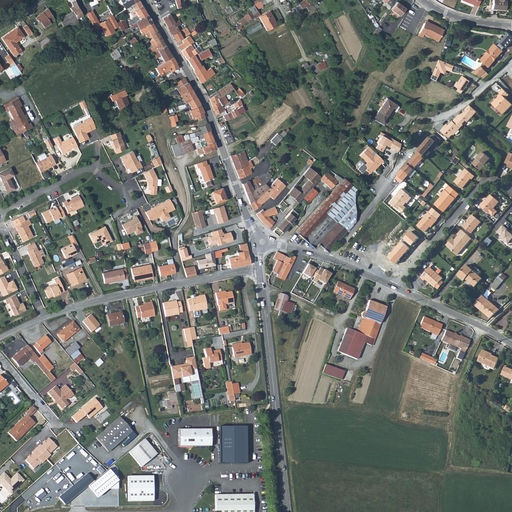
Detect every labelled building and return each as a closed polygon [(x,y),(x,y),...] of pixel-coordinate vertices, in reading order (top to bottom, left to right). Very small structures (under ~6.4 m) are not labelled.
[(69,0),(72,6),(70,8),(72,11),(76,19),(82,15),(74,1),(75,0),(74,0),(69,0)] [(142,6),(139,0),(131,5),(134,11),(142,6)] [(270,0),(261,0),(253,4),(256,10),(262,6),(262,5),(270,0)] [(314,0),(312,2),(306,6),(305,6),(309,11),(321,3),(319,0),(314,0)] [(504,5),(504,0),(492,0),(491,9),(504,10),(505,5),(504,5)] [(252,6),(249,8),(250,11),(252,14),(257,11),(256,10),(253,4),(252,1),(250,2),(252,6)] [(405,8),(397,1),(391,9),(399,16),(405,8)] [(147,14),(142,6),(134,11),(130,13),(131,16),(135,13),(136,15),(129,19),(130,26),(147,14)] [(222,14),(224,17),(232,11),(230,8),(230,6),(224,9),(226,12),(222,14)] [(54,20),(48,8),(35,17),(38,22),(39,21),(44,27),(54,20)] [(76,19),(72,11),(59,18),(63,26),(69,23),(76,19)] [(92,11),(87,14),(90,20),(95,17),(92,11)] [(237,21),(240,26),(247,21),(253,16),(252,14),(250,11),(237,21)] [(267,30),(277,25),(269,11),(259,17),(267,30)] [(99,23),(97,20),(91,22),(95,29),(100,26),(106,36),(114,31),(113,29),(118,26),(117,23),(113,16),(112,14),(106,18),(107,19),(104,20),(101,21),(102,22),(99,23)] [(152,22),(147,14),(130,26),(131,30),(131,31),(132,30),(132,28),(138,26),(139,29),(152,22)] [(167,27),(174,22),(169,14),(162,18),(167,27)] [(78,23),(76,19),(69,23),(72,27),(78,23)] [(124,19),(117,23),(118,26),(121,31),(127,27),(123,21),(125,20),(124,19)] [(167,27),(170,31),(177,27),(181,24),(178,20),(174,22),(167,27)] [(438,27),(425,21),(424,22),(437,29),(438,27)] [(152,22),(139,29),(142,33),(144,32),(147,37),(150,35),(157,31),(152,22)] [(437,29),(424,22),(417,35),(422,37),(423,34),(438,41),(443,29),(438,27),(437,29)] [(32,34),(26,25),(23,28),(29,36),(32,34)] [(170,31),(172,35),(179,31),(177,27),(170,31)] [(172,35),(176,42),(189,34),(185,27),(179,31),(172,35)] [(378,27),(372,35),(375,37),(381,29),(378,27)] [(12,32),(10,32),(1,37),(14,56),(22,51),(16,42),(24,36),(19,28),(12,32)] [(165,45),(157,31),(150,35),(147,37),(147,38),(149,41),(153,47),(156,45),(158,49),(165,45)] [(511,41),(511,35),(507,32),(499,42),(500,43),(497,46),(495,45),(481,61),(490,68),(503,52),(502,51),(505,48),(506,48),(511,41)] [(181,51),(183,55),(195,48),(193,43),(189,36),(182,40),(183,43),(178,46),(181,51)] [(38,43),(43,49),(51,43),(47,37),(38,43)] [(211,46),(213,45),(216,44),(214,40),(213,38),(208,41),(211,46)] [(118,44),(107,50),(109,53),(115,49),(119,46),(118,44)] [(171,57),(165,45),(158,49),(153,52),(156,58),(160,56),(163,62),(171,57)] [(183,55),(186,59),(196,53),(198,52),(195,48),(183,55)] [(187,60),(193,70),(200,65),(197,60),(200,58),(200,59),(203,57),(203,58),(204,58),(205,57),(204,56),(205,56),(205,57),(210,54),(207,48),(202,51),(197,54),(196,53),(186,59),(186,60),(187,60)] [(109,53),(113,60),(119,56),(115,49),(109,53)] [(328,57),(324,49),(321,51),(323,55),(324,55),(325,58),(323,59),(324,61),(327,67),(332,65),(328,57)] [(14,63),(8,54),(5,57),(10,65),(14,63)] [(178,68),(171,57),(163,62),(154,67),(158,74),(168,68),(171,72),(178,68)] [(440,60),(434,74),(439,77),(441,72),(445,72),(447,69),(449,68),(449,69),(453,70),(454,66),(440,60)] [(200,65),(193,70),(194,71),(193,71),(200,83),(214,73),(212,70),(207,61),(200,65)] [(320,71),(327,67),(324,61),(317,65),(320,71)] [(313,75),(317,72),(320,71),(317,65),(315,62),(307,67),(313,75)] [(474,72),(473,73),(480,76),(480,77),(485,72),(479,67),(474,72)] [(187,82),(184,77),(176,82),(178,87),(187,82)] [(461,84),(459,83),(457,82),(454,86),(456,87),(455,88),(457,89),(457,88),(463,91),(469,81),(464,78),(461,84)] [(196,97),(187,82),(178,87),(177,87),(181,94),(183,93),(188,102),(196,97)] [(213,96),(209,98),(212,106),(219,102),(217,98),(223,94),(228,92),(233,88),(232,88),(229,83),(211,94),(213,96)] [(185,103),(188,102),(183,93),(181,94),(177,87),(176,88),(185,103)] [(120,111),(129,107),(123,89),(107,95),(109,102),(115,99),(120,111)] [(497,99),(495,101),(492,104),(503,114),(511,105),(505,98),(509,95),(502,89),(499,92),(500,94),(496,98),(497,99)] [(219,102),(221,105),(227,102),(223,94),(217,98),(219,102)] [(19,101),(17,97),(3,104),(5,108),(8,107),(19,101)] [(198,101),(196,97),(188,102),(191,108),(200,105),(198,101)] [(386,98),(373,119),(384,125),(393,111),(395,112),(398,107),(398,106),(396,104),(395,105),(386,98)] [(240,102),(239,99),(237,100),(238,101),(233,104),(236,110),(233,111),(232,110),(225,113),(222,115),(225,120),(244,111),(243,108),(241,105),(242,105),(240,102)] [(162,100),(156,102),(160,114),(166,111),(162,100)] [(20,132),(32,126),(30,122),(28,123),(19,107),(21,105),(19,101),(8,107),(9,110),(13,118),(19,129),(20,132)] [(224,110),(223,109),(221,105),(219,102),(212,106),(215,115),(224,110)] [(205,117),(200,105),(191,108),(188,110),(184,111),(185,114),(188,113),(189,112),(191,117),(194,116),(196,120),(205,117)] [(469,105),(460,115),(459,114),(453,121),(452,121),(448,125),(447,124),(441,130),(449,138),(453,135),(454,136),(463,125),(462,124),(466,121),(467,123),(477,111),(469,105)] [(175,114),(168,117),(172,126),(176,125),(174,121),(177,120),(176,116),(175,114)] [(95,127),(90,116),(82,120),(81,122),(73,127),(80,141),(89,137),(86,132),(87,129),(89,128),(90,130),(95,127)] [(16,130),(19,129),(13,118),(11,119),(9,124),(12,128),(16,130)] [(210,130),(207,122),(199,126),(200,130),(193,133),(194,137),(210,131),(210,130)] [(119,131),(110,135),(112,139),(111,140),(113,145),(114,144),(115,147),(116,152),(118,153),(124,151),(125,148),(120,137),(121,136),(119,131)] [(214,141),(210,131),(194,137),(192,137),(193,142),(199,140),(201,146),(214,141)] [(394,150),(398,143),(380,132),(377,137),(379,138),(376,143),(377,144),(375,149),(381,152),(385,145),(394,150)] [(275,145),(282,138),(277,133),(270,140),(275,145)] [(395,178),(401,183),(404,180),(414,169),(425,156),(424,155),(427,151),(429,153),(435,146),(436,146),(441,140),(434,133),(419,149),(407,164),(397,175),(398,175),(395,178)] [(78,146),(73,135),(69,137),(69,136),(61,140),(59,135),(53,138),(56,143),(57,142),(62,153),(69,150),(68,149),(73,146),(74,148),(78,146)] [(227,144),(233,141),(231,136),(226,138),(225,138),(227,144)] [(189,138),(178,142),(171,145),(175,156),(193,150),(191,144),(189,138)] [(216,148),(214,141),(201,146),(196,148),(199,154),(203,153),(204,153),(216,148)] [(365,149),(359,155),(366,162),(364,164),(366,167),(364,169),(368,173),(371,170),(376,165),(377,166),(382,160),(375,153),(372,156),(365,149)] [(243,150),(230,156),(235,170),(248,164),(247,161),(243,150)] [(132,151),(120,157),(124,165),(128,166),(129,168),(130,170),(133,172),(141,167),(139,162),(141,161),(139,155),(135,157),(132,151)] [(485,165),(486,166),(491,160),(483,152),(472,163),(480,170),(483,166),(485,165)] [(52,155),(36,162),(41,172),(56,163),(52,155)] [(207,163),(206,160),(196,163),(197,167),(199,167),(204,181),(213,177),(208,163),(207,163)] [(248,164),(235,170),(239,179),(247,175),(246,174),(251,172),(250,170),(248,164)] [(13,175),(10,168),(0,172),(0,178),(7,192),(9,192),(15,189),(9,177),(13,175)] [(472,179),(475,176),(466,168),(455,181),(462,188),(471,178),(472,179)] [(152,169),(144,173),(147,179),(147,182),(148,182),(147,186),(148,186),(148,190),(150,190),(156,190),(157,179),(152,169)] [(312,187),(319,178),(320,178),(309,169),(303,176),(307,180),(307,182),(305,184),(304,184),(301,187),(301,188),(298,192),(292,187),(287,193),(298,202),(303,197),(312,187)] [(337,181),(336,180),(333,178),(326,171),(320,178),(319,178),(330,188),(337,181)] [(245,192),(252,189),(256,187),(264,183),(271,176),(267,172),(248,181),(248,180),(241,183),(245,192)] [(285,185),(276,178),(268,188),(267,188),(264,191),(270,196),(273,199),(285,185)] [(346,231),(347,232),(355,221),(353,191),(355,189),(343,178),(302,224),(297,229),(295,231),(314,248),(318,243),(327,251),(346,231)] [(256,187),(260,194),(268,188),(264,183),(256,187)] [(444,212),(460,194),(449,185),(441,195),(442,197),(435,204),(444,212)] [(256,198),(260,194),(256,187),(252,189),(256,198)] [(317,192),(312,187),(303,197),(308,202),(317,192)] [(215,203),(225,199),(221,188),(211,191),(215,203)] [(249,203),(256,198),(252,189),(245,192),(249,203)] [(410,195),(402,189),(390,202),(398,209),(399,209),(403,212),(407,207),(403,204),(405,201),(406,202),(411,196),(410,196),(410,195)] [(270,196),(264,191),(260,194),(256,198),(260,204),(270,196)] [(319,193),(317,192),(308,202),(310,204),(319,193)] [(495,207),(499,202),(491,195),(486,200),(486,199),(480,206),(489,214),(493,217),(499,210),(495,207)] [(73,212),(85,206),(80,196),(72,200),(69,202),(68,200),(64,202),(69,213),(72,211),(73,212)] [(249,203),(253,210),(260,205),(260,204),(256,198),(249,203)] [(146,212),(149,219),(153,220),(159,217),(162,221),(170,217),(168,213),(174,209),(169,199),(151,208),(152,209),(146,212)] [(61,217),(65,216),(60,205),(56,207),(56,206),(49,210),(48,209),(41,213),(46,223),(53,219),(53,220),(61,216),(61,217)] [(228,220),(223,205),(212,208),(214,213),(215,213),(218,223),(228,220)] [(260,221),(268,228),(274,222),(267,216),(271,214),(273,215),(277,213),(274,206),(264,211),(263,210),(255,214),(260,221)] [(299,212),(293,207),(292,209),(284,218),(290,224),(297,216),(296,215),(299,212)] [(200,210),(195,211),(191,212),(196,229),(205,226),(201,212),(200,210)] [(425,232),(430,226),(434,222),(435,223),(438,220),(429,212),(417,225),(425,232)] [(471,233),(481,222),(473,215),(468,220),(469,221),(467,224),(466,223),(463,226),(471,233)] [(31,225),(29,220),(26,221),(23,216),(12,221),(23,242),(33,237),(28,226),(31,225)] [(140,227),(141,226),(136,216),(132,218),(133,219),(121,224),(126,233),(133,230),(136,235),(142,231),(140,227)] [(278,237),(290,224),(284,218),(272,231),(278,237)] [(511,231),(511,232),(503,225),(497,231),(502,235),(501,236),(510,244),(511,243),(511,231)] [(104,244),(111,240),(104,226),(89,234),(94,242),(101,239),(104,244)] [(221,231),(220,228),(210,231),(212,236),(208,237),(208,240),(210,245),(217,242),(218,244),(233,239),(230,230),(223,233),(222,233),(221,231)] [(472,238),(461,229),(457,234),(458,235),(459,236),(457,238),(458,240),(457,241),(454,239),(452,237),(447,244),(449,245),(448,246),(458,254),(472,238)] [(412,231),(405,239),(412,246),(420,238),(412,231)] [(488,246),(492,241),(488,237),(484,242),(488,246)] [(81,250),(76,240),(72,242),(60,248),(65,258),(81,250)] [(145,254),(151,253),(151,251),(149,242),(143,243),(143,247),(141,247),(141,251),(144,250),(145,254)] [(247,254),(247,250),(245,242),(237,244),(239,252),(237,252),(238,256),(228,258),(229,268),(250,264),(248,254),(247,254)] [(402,242),(396,250),(404,256),(410,249),(402,242)] [(37,251),(36,246),(27,250),(34,266),(43,262),(40,256),(43,255),(41,249),(37,251)] [(225,247),(213,251),(214,257),(220,256),(220,252),(227,249),(225,247)] [(183,248),(178,249),(181,258),(188,256),(185,248),(183,248)] [(397,264),(404,256),(396,250),(389,257),(397,264)] [(206,258),(196,260),(198,268),(214,265),(214,257),(213,251),(205,254),(206,258)] [(276,275),(283,280),(295,256),(291,254),(290,256),(289,257),(277,251),(273,258),(276,260),(271,271),(277,273),(276,275)] [(159,276),(174,273),(173,263),(172,263),(171,258),(166,259),(167,264),(157,266),(159,276)] [(133,281),(152,277),(149,264),(131,268),(133,281)] [(311,275),(314,277),(318,271),(307,264),(301,274),(309,278),(311,275)] [(467,265),(458,275),(464,280),(466,279),(475,287),(482,278),(467,265)] [(85,278),(80,267),(66,274),(71,285),(85,278)] [(185,277),(195,275),(194,270),(187,272),(186,267),(183,268),(185,277)] [(441,280),(443,278),(429,267),(421,277),(424,280),(425,279),(435,287),(441,280)] [(320,268),(318,271),(314,277),(312,281),(316,283),(318,280),(324,284),(330,273),(320,268)] [(104,283),(123,279),(121,269),(102,273),(104,283)] [(5,280),(3,276),(0,277),(0,290),(3,296),(17,289),(12,280),(7,283),(6,284),(4,280),(5,280)] [(64,290),(58,277),(54,279),(55,283),(44,288),(48,297),(53,295),(55,294),(56,295),(60,293),(60,292),(64,290)] [(491,286),(496,290),(502,282),(497,278),(491,286)] [(349,299),(353,289),(337,281),(332,291),(349,299)] [(219,293),(218,292),(214,293),(217,305),(218,305),(219,311),(226,310),(224,304),(232,302),(230,291),(225,292),(219,293)] [(273,307),(272,309),(273,309),(281,312),(281,311),(285,301),(286,296),(277,293),(275,302),(273,307)] [(19,302),(15,294),(4,299),(6,303),(8,303),(14,315),(26,309),(22,302),(19,303),(18,304),(17,302),(19,302)] [(198,298),(195,299),(186,300),(189,311),(192,310),(194,317),(199,316),(198,310),(206,309),(203,295),(198,296),(198,298)] [(491,318),(499,310),(482,296),(475,304),(483,312),(484,311),(488,314),(487,315),(491,318)] [(374,339),(380,324),(379,324),(386,307),(368,300),(364,311),(362,312),(361,313),(360,315),(361,317),(357,316),(351,330),(374,339)] [(179,301),(175,302),(168,304),(167,302),(161,303),(164,316),(177,314),(177,313),(181,312),(179,301)] [(285,301),(281,311),(290,314),(293,304),(285,301)] [(145,305),(143,305),(135,307),(137,318),(140,317),(140,318),(153,316),(151,302),(145,303),(145,305)] [(109,326),(123,323),(120,312),(106,315),(109,326)] [(91,314),(83,321),(92,332),(100,325),(91,314)] [(442,324),(437,322),(437,323),(427,319),(427,318),(423,316),(419,326),(432,332),(431,333),(437,335),(442,324)] [(63,342),(78,329),(72,321),(56,335),(63,342)] [(218,335),(228,333),(227,326),(217,328),(218,335)] [(351,330),(346,328),(337,351),(357,359),(363,342),(372,345),(374,339),(351,330)] [(460,336),(445,330),(440,340),(456,347),(456,346),(460,348),(459,350),(468,354),(471,341),(460,336)] [(51,343),(45,336),(36,343),(36,344),(33,346),(39,355),(43,352),(41,350),(51,343)] [(65,350),(70,356),(79,347),(75,342),(65,350)] [(235,345),(235,343),(230,344),(233,357),(250,354),(248,342),(241,343),(235,345)] [(38,359),(27,345),(23,348),(30,356),(28,358),(33,363),(34,361),(37,365),(40,362),(38,359)] [(18,366),(28,358),(30,356),(23,348),(12,358),(18,366)] [(210,354),(210,351),(209,348),(204,349),(205,356),(203,357),(202,358),(204,365),(205,366),(209,365),(209,362),(221,360),(219,350),(214,351),(213,353),(210,354)] [(495,368),(499,357),(491,353),(492,352),(483,348),(478,360),(495,368)] [(430,364),(433,358),(424,354),(422,360),(430,364)] [(40,362),(49,372),(54,368),(43,355),(38,359),(40,362)] [(196,370),(193,357),(184,359),(185,364),(186,365),(184,366),(183,365),(170,367),(173,380),(177,379),(181,378),(188,377),(190,376),(189,371),(196,370)] [(46,375),(49,372),(40,362),(37,365),(46,375)] [(325,365),(322,373),(341,379),(343,370),(325,365)] [(511,378),(511,368),(505,365),(502,374),(511,378)] [(52,382),(55,379),(49,372),(46,375),(52,382)] [(190,376),(188,377),(189,382),(193,400),(199,399),(200,404),(202,404),(197,375),(190,376)] [(233,397),(232,391),(238,390),(236,380),(230,381),(229,379),(224,380),(227,398),(233,397)] [(69,395),(71,392),(65,385),(63,388),(69,395)] [(66,397),(69,395),(63,388),(60,390),(61,392),(60,392),(55,386),(47,393),(57,405),(66,397)] [(177,405),(175,393),(167,395),(168,399),(163,400),(165,407),(177,405)] [(65,401),(67,399),(66,397),(57,405),(62,410),(68,405),(65,401)] [(102,408),(94,398),(72,417),(76,423),(86,415),(89,419),(102,408)] [(35,423),(28,416),(26,414),(7,433),(16,442),(20,437),(19,436),(26,430),(27,431),(35,423)] [(95,438),(108,452),(126,437),(132,431),(119,417),(95,438)] [(245,428),(219,428),(219,461),(246,461),(245,428)] [(212,446),(211,429),(179,429),(179,446),(212,446)] [(136,436),(132,431),(126,437),(127,439),(122,444),(124,446),(136,436)] [(35,448),(46,459),(50,456),(49,454),(56,447),(48,438),(45,441),(43,443),(40,446),(39,444),(35,448)] [(145,438),(129,452),(142,466),(157,453),(145,438)] [(150,443),(154,448),(160,443),(155,438),(150,443)] [(46,459),(35,448),(31,452),(32,453),(30,456),(28,458),(24,461),(33,469),(40,462),(42,463),(46,459)] [(109,470),(89,485),(98,496),(106,489),(116,490),(117,481),(118,480),(109,470)] [(10,488),(13,491),(24,480),(16,473),(10,479),(8,479),(6,477),(7,476),(3,472),(0,475),(0,483),(7,491),(10,488)] [(87,474),(75,484),(81,492),(93,481),(87,474)] [(153,476),(128,476),(128,501),(153,501),(153,476)] [(63,505),(81,492),(75,484),(58,498),(63,505)] [(252,511),(253,494),(215,494),(214,511),(221,511),(252,511)]
